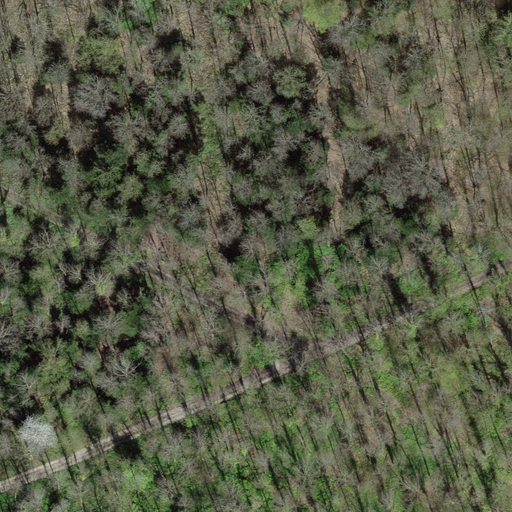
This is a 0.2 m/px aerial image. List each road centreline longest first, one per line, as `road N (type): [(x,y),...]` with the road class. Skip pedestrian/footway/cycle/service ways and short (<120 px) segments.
road 1 (track): [(0,192),(306,353)]
road 2 (track): [(0,494),(84,463),(306,353)]
road 3 (track): [(306,353),(511,265)]
